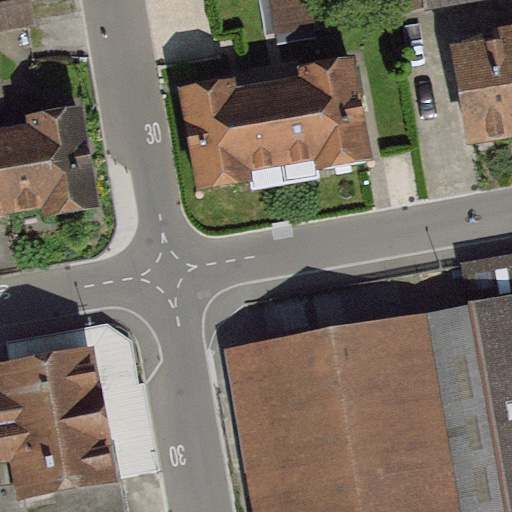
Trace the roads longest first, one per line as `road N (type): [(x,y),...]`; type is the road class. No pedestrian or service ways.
road 1 (residential): [(171,276),(511,216)]
road 2 (residential): [(117,0),(171,276)]
road 3 (residential): [(171,276),(205,511)]
road 4 (residential): [(0,306),(171,276)]
